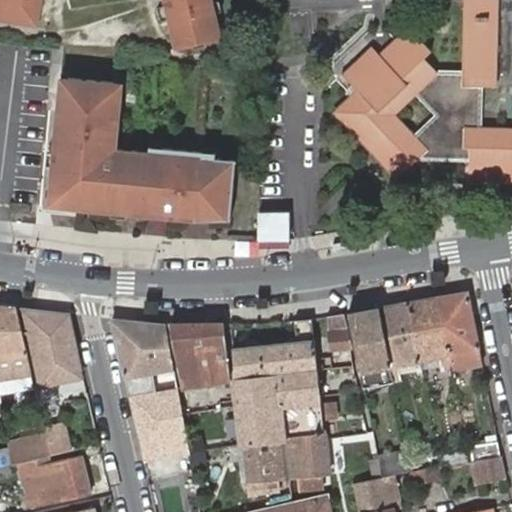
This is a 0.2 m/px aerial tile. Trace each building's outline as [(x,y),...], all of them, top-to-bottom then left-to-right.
[(0,0),(0,18),(31,25),(35,0),(0,0)] [(41,0),(35,0),(31,25),(37,25),(41,0)] [(181,0),(163,0),(169,22),(186,19),(181,0)] [(181,0),(186,19),(169,22),(175,48),(193,45),(191,38),(203,35),(204,42),(222,38),(218,20),(212,20),(210,10),(215,9),(212,0),(181,0)] [(465,191),(511,184),(511,129),(477,130),(478,94),(493,94),(492,1),(459,0),(460,75),(434,75),(422,64),(427,58),(407,39),(375,67),(366,58),(336,86),(352,103),(331,123),(359,153),(379,134),(401,115),(419,133),(398,153),(377,173),(393,190),(417,168),(464,169),(465,191)] [(69,76),(60,75),(59,90),(67,91),(69,76)] [(123,81),(114,80),(113,95),(122,96),(123,81)] [(379,134),(359,153),(377,173),(398,153),(379,134)] [(163,158),(164,151),(164,146),(152,145),(151,150),(139,148),(138,156),(163,158)] [(72,151),(53,149),(57,165),(71,166),(72,151)] [(216,151),(204,150),(204,155),(203,162),(215,163),(216,156),(216,151)] [(163,216),(197,219),(199,197),(181,195),(180,203),(164,201),(163,216)] [(48,205),(77,208),(78,199),(55,197),(48,205)] [(258,221),(258,240),(287,240),(288,214),(262,214),(262,221),(258,221)] [(472,291),(441,296),(454,363),(455,370),(486,364),(472,291)] [(454,363),(441,296),(409,302),(419,358),(444,353),(447,365),(454,363)] [(419,358),(409,302),(381,307),(394,378),(399,378),(397,362),(419,358)] [(0,307),(0,393),(33,389),(15,309),(0,307)] [(364,388),(395,382),(394,378),(381,307),(350,313),(364,388)] [(69,316),(21,310),(38,386),(59,382),(58,376),(82,370),(69,316)] [(350,342),(344,314),(328,316),(334,359),(353,358),(350,342)] [(315,319),(296,321),(297,340),(234,348),(250,496),(280,491),(279,478),(298,476),(300,492),(325,488),(323,472),(331,472),(325,415),(315,319)] [(112,321),(145,462),(192,452),(186,417),(168,324),(112,321)] [(225,325),(173,325),(185,384),(230,380),(225,325)] [(84,376),(82,370),(58,376),(59,382),(84,376)] [(44,436),(49,458),(70,453),(64,424),(42,429),(44,436)] [(17,443),(5,445),(6,453),(9,468),(16,466),(17,466),(34,461),(49,458),(44,436),(30,440),(17,443)] [(475,459),(504,453),(502,440),(473,446),(475,459)] [(386,476),(409,469),(402,449),(379,456),(386,476)] [(0,469),(9,468),(6,453),(0,454),(0,469)] [(80,454),(35,465),(34,461),(17,466),(16,466),(25,509),(45,504),(90,494),(80,454)] [(509,479),(504,455),(477,460),(481,484),(509,479)] [(440,469),(412,475),(414,485),(442,479),(440,469)] [(160,511),(196,511),(194,476),(158,478),(160,511)] [(404,508),(397,476),(382,479),(356,484),(361,511),(397,511),(397,510),(404,508)] [(332,511),(328,494),(246,511),(332,511)]
